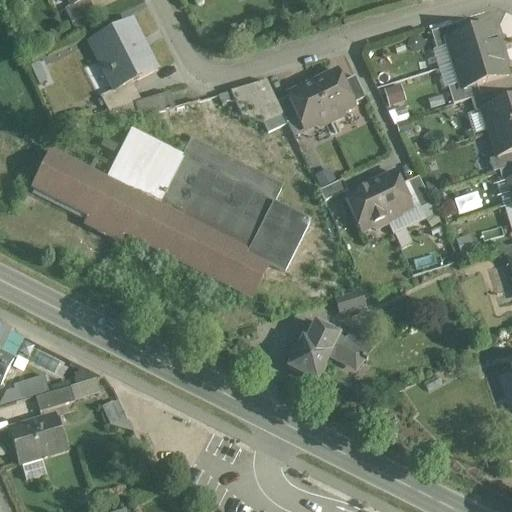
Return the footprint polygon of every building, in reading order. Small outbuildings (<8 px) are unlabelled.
[(87,0),(73,7),(73,6),(64,11),(71,25),(94,13),(87,0)] [(131,22),(90,43),(100,62),(102,61),(117,89),(117,90),(131,83),(156,70),(131,22)] [(458,26),(431,35),(436,52),(447,49),(446,42),(461,38),(458,26)] [(461,38),(446,42),(447,49),(453,67),(503,52),(501,47),(496,41),(492,28),(461,38)] [(503,52),(453,67),(459,86),(461,92),(476,87),(507,78),(503,65),(505,57),(503,52)] [(337,73),(312,85),(331,125),(343,119),(345,114),(354,109),(353,106),(342,84),(337,73)] [(355,78),(342,84),(353,106),(365,100),(355,78)] [(131,83),(117,90),(117,89),(100,98),(108,113),(135,105),(141,103),(131,83)] [(266,83),(219,97),(222,104),(235,103),(242,117),(264,125),(268,135),(287,126),(277,104),(266,83)] [(312,85),(287,97),(287,99),(298,121),(304,133),(313,129),(318,131),(331,125),(312,85)] [(389,107),(406,102),(401,85),(384,90),(389,107)] [(459,86),(448,90),(453,107),(470,102),(480,99),(476,87),(461,92),(459,86)] [(141,103),(135,105),(139,118),(139,119),(174,111),(169,95),(141,103)] [(480,99),(470,102),(474,114),(482,112),(481,111),(497,106),(493,95),(480,99)] [(298,121),(287,99),(277,104),(287,126),(298,121)] [(511,101),(497,106),(481,111),(482,112),(489,136),(511,128),(511,101)] [(135,105),(109,113),(114,124),(121,122),(123,122),(123,121),(139,118),(135,105)] [(466,117),(473,137),(483,133),(477,114),(466,117)] [(511,128),(489,136),(496,160),(497,161),(511,156),(511,128)] [(184,161),(130,134),(106,183),(159,211),(184,161)] [(191,146),(184,161),(159,211),(249,255),(273,206),(281,190),(191,146)] [(106,183),(52,156),(34,192),(88,219),(106,183)] [(511,156),(497,161),(496,160),(489,162),(492,175),(498,173),(511,168),(511,156)] [(511,168),(498,173),(502,185),(508,183),(511,181),(511,168)] [(394,175),(369,187),(388,227),(400,221),(402,216),(411,211),(394,175)] [(418,179),(406,185),(419,212),(430,206),(431,206),(418,179)] [(342,182),(319,193),(324,204),(335,199),(347,193),(342,182)] [(159,211),(106,183),(88,219),(231,291),(249,255),(159,211)] [(369,187),(343,199),(361,235),(370,231),(375,232),(388,227),(369,187)] [(335,199),(324,204),(331,220),(342,214),(335,199)] [(310,224),(273,206),(249,255),(231,291),(249,300),(266,265),(285,274),(310,224)] [(430,206),(419,212),(425,221),(426,221),(431,229),(439,224),(430,206)] [(511,247),(501,251),(505,266),(511,264),(511,263),(511,262),(511,247)] [(361,294),(334,302),(338,316),(365,308),(361,294)] [(314,326),(305,344),(302,342),(287,370),(316,385),(330,357),(330,356),(327,355),(336,337),(314,326)] [(0,349),(8,332),(0,327),(0,386),(12,362),(0,356),(0,349)] [(376,347),(354,329),(344,341),(343,342),(365,360),(376,347)] [(344,341),(339,337),(338,338),(336,337),(327,355),(330,356),(330,357),(349,368),(358,358),(365,364),(367,362),(365,360),(343,342),(344,341)] [(69,390),(35,400),(39,415),(74,404),(69,390)] [(119,401),(103,405),(106,416),(122,411),(119,401)] [(54,419),(9,433),(19,466),(64,453),(54,419)]
